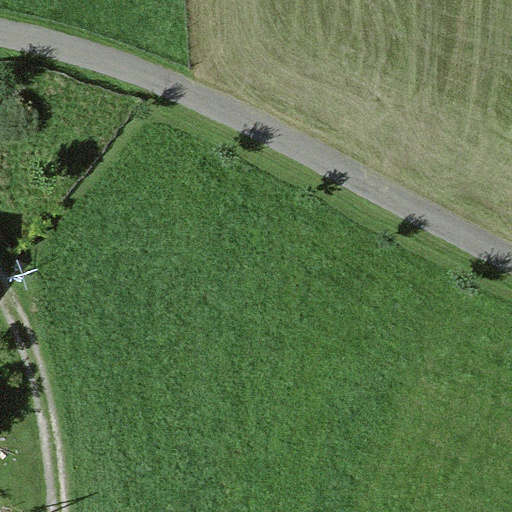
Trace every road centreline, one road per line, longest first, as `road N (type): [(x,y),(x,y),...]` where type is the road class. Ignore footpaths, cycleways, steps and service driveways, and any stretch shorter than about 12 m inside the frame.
road 1 (track): [(0,36),(218,108),(511,260)]
road 2 (track): [(57,511),(34,334),(0,268)]
